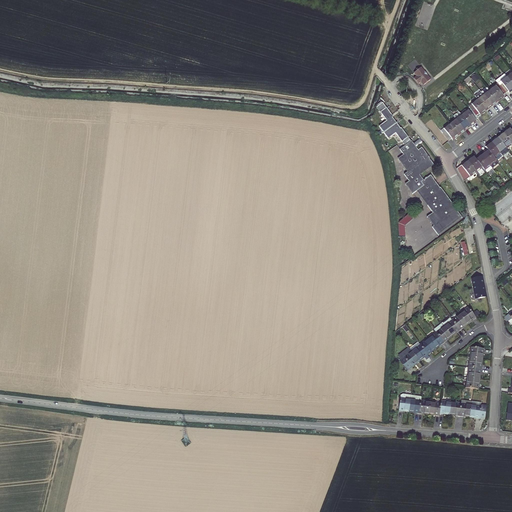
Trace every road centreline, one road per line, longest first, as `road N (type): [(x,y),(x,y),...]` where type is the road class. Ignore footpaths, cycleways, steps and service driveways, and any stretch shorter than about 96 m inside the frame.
road 1 (tertiary): [(0,398),(492,438)]
road 2 (track): [(0,70),(339,104)]
road 3 (residential): [(445,161),(474,211),(497,322)]
